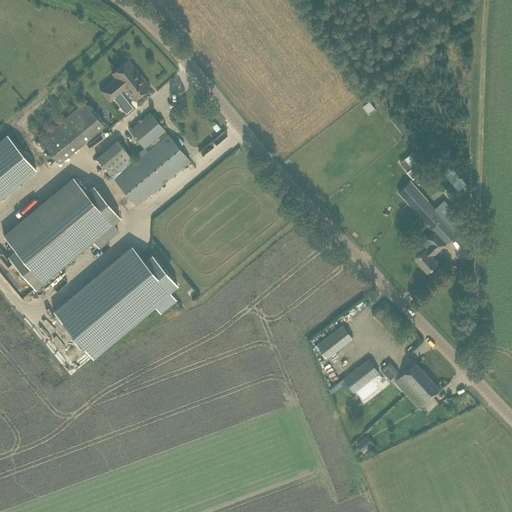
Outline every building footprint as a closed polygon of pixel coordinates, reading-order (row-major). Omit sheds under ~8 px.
[(129,61),(126,60),(112,73),(115,77),(110,81),(112,83),(104,90),(111,98),(124,87),(134,99),(143,91),(145,92),(149,89),(148,87),(150,86),(129,61)] [(371,100),(364,105),(370,112),(377,107),(371,100)] [(59,163),(104,125),(84,101),(39,139),(59,163)] [(128,101),(121,107),(126,113),(133,107),(128,101)] [(165,130),(150,112),(129,129),(148,151),(135,161),(116,139),(96,157),(135,205),(189,160),(168,134),(167,134),(165,131),(165,130)] [(0,197),(36,168),(7,133),(7,134),(9,137),(0,144),(0,197)] [(427,157),(416,147),(402,162),(413,172),(427,157)] [(6,255),(33,287),(119,215),(92,184),(85,190),(72,175),(1,234),(14,249),(6,255)] [(432,255),(456,234),(410,181),(399,192),(434,231),(427,237),(432,243),(415,258),(427,272),(438,262),(432,255)] [(92,356),(177,284),(151,254),(144,260),(131,244),(53,310),(92,356)] [(354,338),(353,337),(343,324),(317,344),(328,359),(354,338)] [(380,373),(370,359),(344,379),(355,393),(380,373)] [(392,378),(401,370),(392,361),(384,369),(392,378)] [(440,388),(426,374),(415,362),(408,368),(399,376),(395,381),(406,393),(411,389),(424,403),(432,395),(440,388)] [(368,433),(358,444),(367,451),(376,441),(368,433)]
